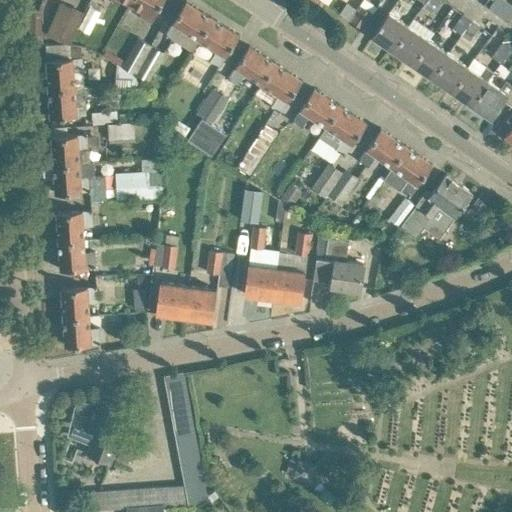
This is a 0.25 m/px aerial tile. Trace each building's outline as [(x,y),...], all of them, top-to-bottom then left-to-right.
[(151,21),(163,0),(131,0),(130,3),(143,11),(140,15),(151,21)] [(193,49),(213,17),(186,0),(166,32),(193,49)] [(363,28),(377,6),(367,0),(362,0),(360,5),(359,4),(356,8),(347,2),(340,13),(363,28)] [(439,0),(427,0),(426,2),(423,5),(431,11),(439,0)] [(493,0),(489,6),(503,17),(511,4),(511,3),(507,0),(493,0)] [(85,10),(61,1),(47,34),(71,44),(82,17),(85,10)] [(511,23),(511,4),(503,17),(511,23)] [(42,42),(41,9),(28,10),(29,42),(42,42)] [(409,24),(389,11),(389,10),(372,34),(392,48),(409,24)] [(462,33),(472,19),(464,13),(456,22),(453,27),(462,33)] [(220,66),(240,34),(213,17),(193,49),(220,66)] [(434,30),(424,23),(414,17),(409,24),(392,48),(412,62),(434,30)] [(474,35),(481,25),(472,19),(462,33),(471,40),(474,35)] [(432,76),(449,52),(429,38),(434,31),(434,30),(412,62),(432,76)] [(501,62),(511,47),(511,46),(511,35),(508,33),(503,40),(491,55),(501,62)] [(134,73),(152,43),(139,36),(122,65),(134,73)] [(149,80),(165,51),(152,43),(134,73),(149,80)] [(228,77),(237,83),(246,70),(263,82),(276,62),(249,44),(228,77)] [(511,47),(501,62),(510,68),(511,65),(511,47)] [(452,90),(469,65),(449,52),(432,76),(452,90)] [(83,57),(47,59),(49,87),(85,85),(83,57)] [(134,73),(122,65),(117,62),(116,87),(129,88),(134,73)] [(263,82),(262,84),(278,93),(273,103),(272,104),(281,111),(302,79),(276,62),(263,82)] [(472,103),(489,79),(495,71),(486,65),(480,73),(469,65),(452,90),(472,103)] [(511,104),(511,84),(506,80),(501,87),(489,79),(472,103),(492,117),(504,99),(511,104)] [(51,116),(87,114),(85,85),(49,87),(51,116)] [(314,87),(293,119),(296,120),(295,122),(302,126),(310,115),(326,126),(340,104),(314,87)] [(203,115),(213,122),(229,98),(214,88),(198,113),(203,115)] [(346,153),(367,122),(340,104),(326,126),(319,136),(346,153)] [(202,117),(187,138),(211,155),(226,133),(202,117)] [(134,121),(109,123),(110,142),(135,140),(135,135),(134,122),(134,121)] [(250,173),(279,130),(266,122),(238,166),(250,173)] [(393,165),(407,145),(381,127),(359,159),(368,165),(376,153),(393,165)] [(54,164),(91,160),(90,148),(89,148),(88,133),(52,135),(54,164)] [(411,194),(433,163),(407,145),(393,165),(384,178),(401,190),(402,188),(411,194)] [(164,158),(142,158),(143,170),(116,172),(117,199),(137,198),(163,198),(164,158)] [(91,160),(54,164),(56,192),(90,190),(89,175),(92,175),(91,160)] [(312,186),(325,195),(342,170),(329,160),(312,186)] [(346,167),(328,193),(341,202),(359,176),(346,167)] [(415,204),(399,225),(416,237),(424,226),(439,237),(473,193),(446,172),(431,192),(426,189),(415,204)] [(292,205),(302,190),(290,181),(280,196),(292,205)] [(257,220),(262,190),(245,188),(241,218),(257,220)] [(369,198),(349,227),(354,228),(372,202),(375,205),(383,194),(376,189),(369,198)] [(405,196),(377,233),(390,235),(399,225),(415,204),(405,196)] [(59,240),(85,238),(84,225),(94,224),(93,209),(57,211),(59,240)] [(263,248),(266,226),(254,224),(251,246),(263,248)] [(311,232),(300,230),(297,252),(308,254),(311,232)] [(316,256),(313,278),(332,281),(332,284),(360,288),(364,262),(346,260),(348,239),(319,235),(316,256)] [(85,238),(59,240),(61,268),(96,266),(95,250),(86,250),(85,238)] [(156,243),(154,263),(162,264),(175,266),(178,244),(165,243),(165,244),(156,243)] [(210,249),(208,271),(220,273),(218,285),(231,287),(236,252),(210,249)] [(273,297),(278,265),(249,261),(245,293),(273,297)] [(404,261),(387,268),(395,285),(412,278),(404,261)] [(278,265),(273,297),(302,300),(306,269),(278,265)] [(146,273),(136,274),(137,285),(147,285),(146,273)] [(185,315),(190,284),(161,279),(156,311),(185,315)] [(185,315),(213,319),(217,287),(190,284),(185,315)] [(64,316),(90,315),(89,300),(99,300),(98,285),(62,287),(64,316)] [(146,286),(133,287),(134,307),(147,306),(146,286)] [(90,315),(64,316),(66,345),(100,342),(99,327),(106,327),(105,314),(90,315)] [(126,507),(165,505),(189,503),(189,504),(209,500),(188,391),(184,371),(164,375),(185,484),(91,490),(90,488),(82,488),(84,510),(126,507)] [(73,417),(72,421),(97,427),(87,452),(110,462),(119,439),(112,436),(123,407),(99,397),(97,402),(94,401),(80,402),(79,402),(76,405),(73,417)] [(315,464),(300,459),(299,461),(291,458),(286,472),(310,479),(315,464)]
